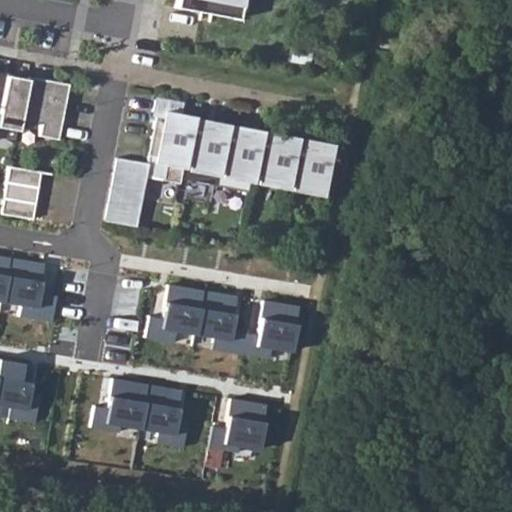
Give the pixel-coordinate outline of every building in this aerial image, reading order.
[(174,0),(174,7),(237,19),(240,0),(174,0)] [(57,140),(67,85),(27,77),(27,80),(5,76),(6,72),(0,71),(0,102),(0,103),(0,102),(0,127),(17,131),(19,120),(40,124),(38,137),(57,140)] [(294,183),(320,187),(327,154),(315,151),(315,150),(300,147),(292,145),(292,147),(279,145),(280,143),(265,140),(256,139),(256,140),(244,138),(244,136),(229,133),(222,132),(222,134),(210,132),(210,130),(195,127),(188,126),(187,127),(175,125),(178,114),(181,102),(153,97),(150,115),(154,116),(145,163),(115,157),(103,220),(134,226),(147,155),(154,157),(164,158),(163,164),(160,179),(177,182),(181,160),(189,162),(215,167),(224,169),(249,173),(259,175),(285,180),(294,183)] [(40,172),(8,167),(0,212),(0,214),(31,219),(40,172)] [(0,297),(9,255),(0,254),(0,297)] [(37,291),(42,261),(9,255),(0,297),(0,299),(21,303),(19,315),(51,320),(55,294),(37,291)] [(193,333),(200,288),(167,283),(162,312),(149,311),(145,335),(172,341),(174,330),(193,333)] [(200,288),(193,333),(212,335),(211,348),(239,353),(241,328),(231,326),(235,294),(200,288)] [(289,346),(296,302),(260,296),(256,329),(241,328),(239,353),(266,357),(268,343),(289,346)] [(33,362),(0,356),(0,402),(11,404),(8,417),(34,420),(37,401),(28,399),(33,362)] [(136,427),(143,382),(109,376),(105,406),(92,404),(88,428),(114,434),(116,424),(136,427)] [(180,388),(143,382),(136,427),(158,430),(155,443),(181,446),(184,427),(175,425),(180,388)] [(253,446),(262,401),(228,396),(224,425),(211,424),(207,448),(234,454),(236,444),(253,446)]
